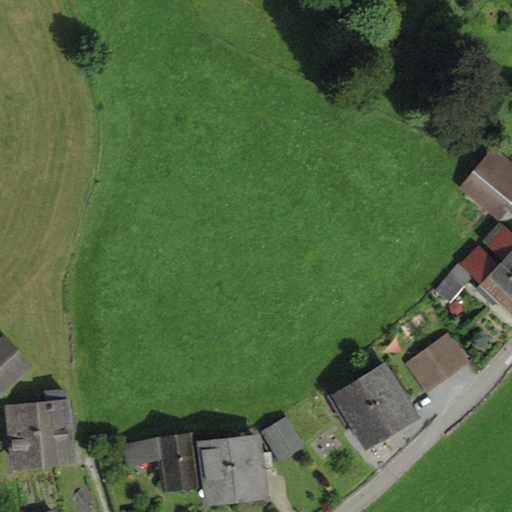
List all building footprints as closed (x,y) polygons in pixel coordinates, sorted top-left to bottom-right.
[(499,216),(506,206),(511,197),(511,165),(495,151),(465,187),(499,216)] [(511,239),(498,227),(485,241),(506,262),(503,265),(511,273),(511,239)] [(499,296),(511,308),(511,273),(503,265),(500,268),(479,247),(465,262),(476,272),(485,282),(479,288),(493,302),(499,296)] [(450,275),(463,286),(476,272),(465,262),(450,275)] [(450,275),(436,290),(450,302),(463,286),(450,275)] [(399,326),(408,340),(429,325),(420,311),(399,326)] [(0,390),(2,392),(31,365),(5,337),(0,341),(0,390)] [(447,337),(411,364),(428,387),(465,361),(447,337)] [(388,428),(411,414),(398,392),(404,388),(393,370),(388,374),(382,364),(359,377),(388,428)] [(353,420),(364,442),(388,428),(359,377),(329,394),(345,424),(353,420)] [(73,408),(66,409),(64,391),(47,393),(48,411),(38,411),(42,459),(42,460),(70,458),(68,432),(74,431),(73,408)] [(42,460),(42,459),(38,411),(23,413),(22,405),(11,406),(11,414),(6,414),(7,435),(13,435),(15,462),(42,460)] [(264,431),(278,455),(300,441),(286,419),(264,431)] [(206,471),(208,496),(234,494),(229,439),(228,431),(202,433),(203,442),(198,442),(201,472),(206,471)] [(162,455),(165,486),(197,483),(192,434),(160,437),(126,446),(128,463),(162,455)] [(255,445),(254,436),(229,439),(234,494),(261,491),(258,468),(270,466),(269,455),(263,455),(261,444),(255,445)]
